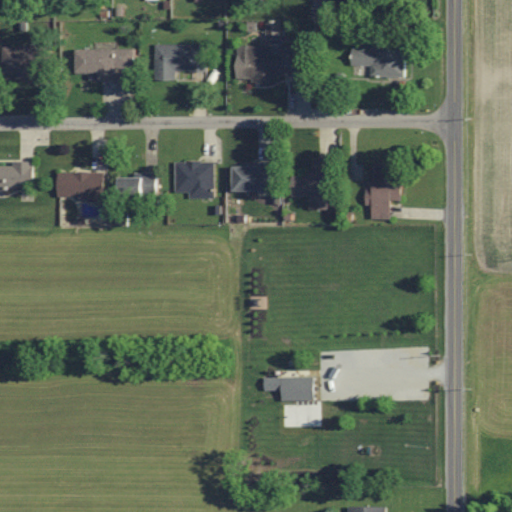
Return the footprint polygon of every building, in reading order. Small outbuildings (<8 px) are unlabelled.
[(373,76),(407,77),(408,35),(374,34),(373,49),(354,48),(354,65),(374,65),(373,76)] [(209,44),(157,44),(157,80),(178,80),(178,71),(209,71),(209,44)] [(3,45),(3,78),(52,78),(52,45),(3,45)] [(239,80),(282,81),(282,75),(305,76),(305,57),(295,57),(295,46),(279,46),(279,54),(274,54),(274,45),(239,45),(239,80)] [(78,50),(78,77),(118,77),(118,68),(137,68),(137,49),(78,50)] [(178,161),(178,192),(192,192),(192,198),(216,198),(216,161),(178,161)] [(334,161),(317,161),(317,173),(309,173),(309,209),(334,209),(334,161)] [(0,163),(0,191),(0,186),(36,186),(36,163),(0,163)] [(405,180),(396,179),(396,164),(376,163),(374,218),(393,219),(394,200),(404,200),(405,180)] [(236,166),(236,191),(269,191),(269,166),(236,166)] [(60,199),(107,199),(107,172),(60,172),(60,199)] [(159,173),(122,173),(122,199),(159,199),(159,173)] [(284,401),(317,401),(317,378),(266,378),(266,390),(284,390),(284,401)]
